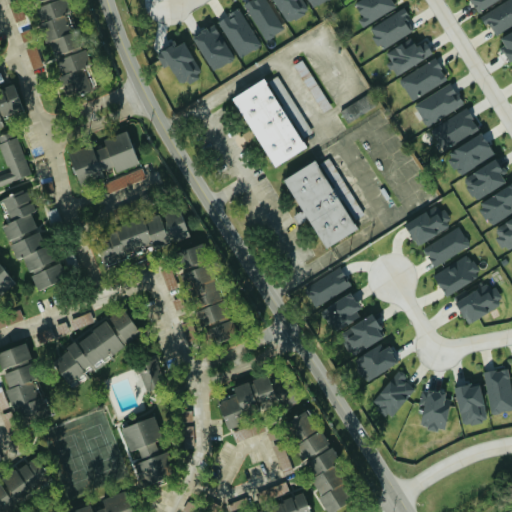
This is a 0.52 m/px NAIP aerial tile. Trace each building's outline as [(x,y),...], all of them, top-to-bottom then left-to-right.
[(52,53),(78,45),(67,11),(70,10),(66,0),(51,0),(36,5),(52,53)] [(263,39),(283,30),(268,0),(248,0),(246,1),(263,39)] [(362,24),(397,8),(393,0),(354,0),(362,16),(359,18),(362,24)] [(511,24),(511,0),(505,0),(479,15),(485,25),(489,23),(496,34),(511,24)] [(261,44),(239,7),(217,20),(240,57),(261,44)] [(383,49),(416,28),(402,7),(370,28),(383,49)] [(210,70),(233,59),(216,22),(192,33),(210,70)] [(511,57),(511,28),(497,37),(509,59),(511,57)] [(396,75),(432,52),(424,39),(416,44),(411,36),(387,52),(392,60),(388,62),(396,75)] [(180,86),(202,76),(185,40),(158,53),(164,66),(170,63),(180,86)] [(33,68),(43,65),(36,45),(26,48),(33,68)] [(84,64),(89,63),(86,49),(57,55),(61,74),(60,74),(65,94),(89,89),(84,64)] [(399,78),(412,99),(447,78),(435,57),(399,78)] [(271,165),(306,146),(301,137),(311,132),(281,78),(269,84),(264,76),(231,94),(271,165)] [(464,103),(451,82),(414,103),(427,125),(464,103)] [(0,125),(3,125),(0,115),(0,114),(22,108),(15,85),(0,89),(0,125)] [(348,121),(372,106),(364,95),(341,109),(348,121)] [(479,128),(466,107),(431,128),(444,149),(479,128)] [(77,182),(137,164),(127,129),(101,137),(104,145),(92,148),(91,144),(67,151),(77,182)] [(494,154),(481,131),(445,153),(459,175),(494,154)] [(0,184),(31,173),(17,135),(0,141),(0,146),(9,171),(0,174),(0,184)] [(323,247),(357,228),(352,219),(362,214),(331,156),(317,163),(315,158),(281,176),(300,210),(293,214),(298,223),(307,218),(323,247)] [(506,183),(501,173),(504,172),(497,158),(463,175),(474,198),(506,183)] [(104,193),(146,177),(143,167),(101,183),(104,193)] [(490,225),(511,211),(511,181),(477,203),(490,225)] [(36,226),(30,212),(35,210),(25,186),(0,196),(0,200),(9,221),(1,224),(7,238),(36,226)] [(425,211),(404,222),(415,244),(452,225),(443,207),(428,215),(425,211)] [(511,216),(492,226),(503,248),(511,243),(511,216)] [(423,248),(434,266),(470,243),(458,225),(423,248)] [(21,255),(28,269),(53,258),(40,229),(9,242),(16,257),(21,255)] [(195,307),(193,308),(199,325),(224,315),(196,243),(173,252),(195,307)] [(443,293),(481,274),(470,253),(433,273),(443,293)] [(30,272),(36,288),(66,277),(60,261),(30,272)] [(0,290),(13,278),(0,263),(0,290)] [(315,305),(351,285),(340,265),(304,285),(315,305)] [(504,302),(492,281),(455,301),(467,322),(504,302)] [(319,310),(333,331),(362,312),(348,291),(319,310)] [(0,315),(0,326),(24,317),(19,307),(0,315)] [(62,378),(139,336),(126,311),(49,353),(62,378)] [(339,331),(350,354),(384,336),(372,313),(339,331)] [(236,335),(232,319),(204,327),(208,343),(236,335)] [(55,337),(51,326),(36,332),(40,342),(55,337)] [(0,367),(31,357),(26,341),(0,348),(0,367)] [(388,344),(383,347),(380,342),(353,357),(366,380),(398,362),(388,344)] [(148,390),(167,381),(155,356),(136,365),(148,390)] [(2,370),(16,421),(46,413),(32,362),(2,370)] [(483,371),(491,413),(511,408),(511,391),(507,366),(483,371)] [(416,386),(397,370),(373,400),(391,415),(416,386)] [(278,401),(265,372),(233,387),(235,392),(215,402),(226,426),(278,401)] [(479,381),(453,386),(462,424),(487,419),(479,381)] [(444,430),(452,398),(444,396),(445,392),(423,387),(419,403),(424,404),(419,423),(444,430)] [(328,444),(321,428),(315,431),(305,410),(284,420),(302,457),(328,444)] [(120,425),(128,451),(137,448),(141,460),(136,462),(142,482),(171,474),(164,451),(158,453),(154,438),(160,437),(154,415),(120,425)] [(352,499),(334,463),(339,460),(332,446),(302,461),(328,511),(352,499)] [(2,471),(8,494),(45,484),(39,461),(2,471)] [(0,506),(10,500),(0,485),(0,506)] [(64,511),(132,511),(125,489),(100,497),(103,506),(93,509),(91,502),(65,511),(64,511)] [(310,511),(305,493),(261,505),(262,511),(310,511)]
